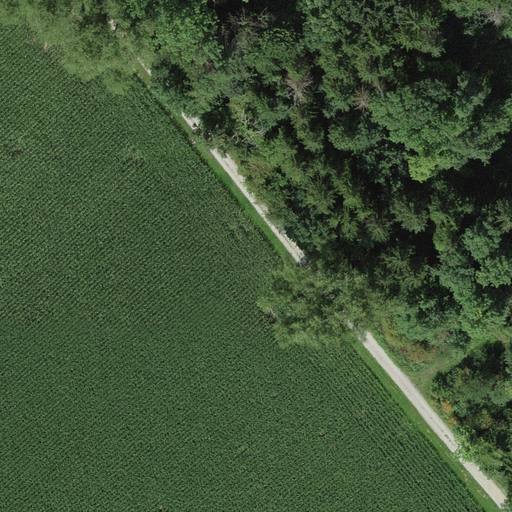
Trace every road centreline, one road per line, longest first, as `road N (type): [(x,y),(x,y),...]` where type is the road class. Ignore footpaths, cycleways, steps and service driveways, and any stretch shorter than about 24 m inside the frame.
road 1 (track): [(511,511),(95,0)]
road 2 (track): [(307,0),(302,31),(319,99),(511,350)]
